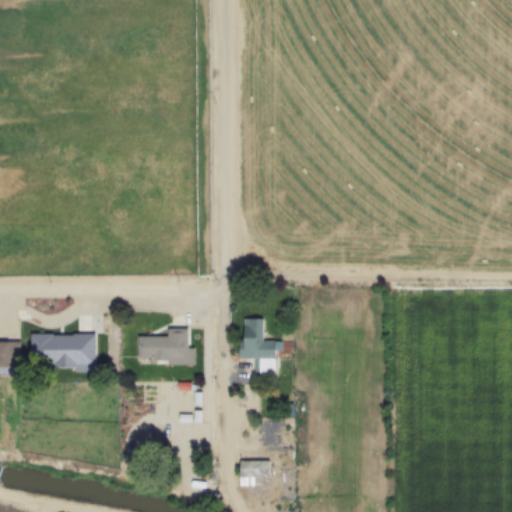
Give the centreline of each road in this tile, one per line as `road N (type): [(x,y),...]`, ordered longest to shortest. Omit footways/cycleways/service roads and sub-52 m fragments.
road 1 (residential): [(221,285),(223,0)]
road 2 (residential): [(279,511),(285,501),(260,441),(223,386),(221,285)]
road 3 (residential): [(221,285),(0,289)]
